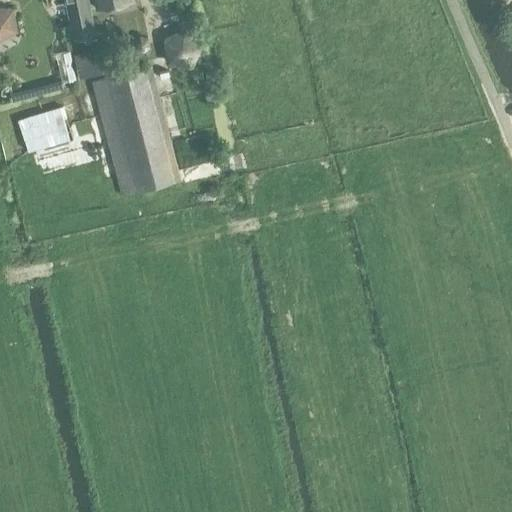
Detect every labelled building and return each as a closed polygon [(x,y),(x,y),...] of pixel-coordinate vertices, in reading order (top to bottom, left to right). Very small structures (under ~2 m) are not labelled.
[(95,33),(90,10),(87,0),(64,0),(72,38),(95,33)] [(91,0),(93,9),(133,1),(132,0),(91,0)] [(0,39),(17,29),(13,7),(0,4),(0,39)] [(182,38),(178,56),(196,60),(200,42),(182,38)] [(79,78),(103,72),(98,47),(73,53),(79,78)] [(91,80),(120,195),(182,180),(158,87),(151,64),(91,80)] [(11,101),(20,99),(19,92),(9,94),(11,101)] [(57,108),(18,120),(25,144),(28,151),(69,139),(60,107),(57,108)] [(0,511),(63,511),(36,398),(0,406),(0,511)]
